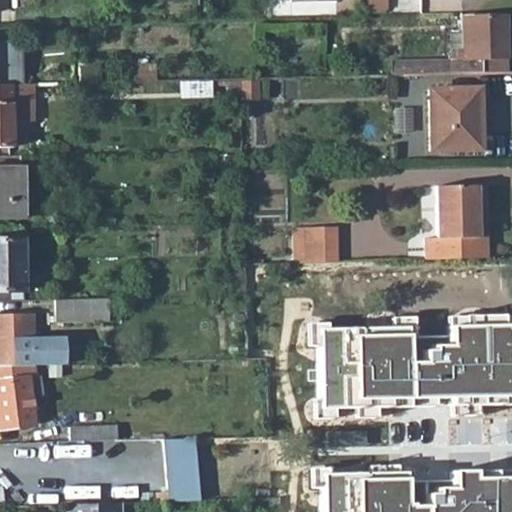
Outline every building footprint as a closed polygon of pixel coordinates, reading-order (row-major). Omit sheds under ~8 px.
[(202,0),(203,11),(224,11),(224,0),(202,0)] [(481,74),(481,59),(506,58),(505,17),(461,17),(462,60),(451,61),(391,63),(391,76),(481,74)] [(461,17),(449,17),(451,61),(462,60),(461,17)] [(0,85),(20,85),(19,49),(14,49),(2,46),(0,46),(0,85)] [(506,58),(481,59),(481,74),(506,73),(506,58)] [(102,83),(101,62),(78,63),(79,84),(102,83)] [(211,79),(181,79),(181,94),(211,95),(211,79)] [(261,79),(238,80),(239,96),(239,105),(261,104),(261,79)] [(20,85),(0,85),(0,147),(9,148),(8,125),(31,125),(31,123),(29,85),(20,85)] [(429,151),(479,151),(478,91),(428,92),(429,151)] [(21,157),(0,157),(0,219),(21,219),(21,157)] [(483,260),(483,238),(474,239),(473,213),(479,212),(479,186),(433,186),(433,237),(421,237),(421,261),(483,260)] [(335,262),(334,229),(300,230),(301,263),(335,262)] [(0,292),(23,292),(23,239),(0,239),(0,292)] [(244,275),(245,297),(247,361),(248,361),(264,361),(261,264),(244,264),(244,275)] [(425,339),(503,339),(502,274),(425,273),(425,339)] [(244,275),(224,275),(225,298),(245,297),(244,275)] [(55,326),(113,325),(113,301),(55,302),(55,326)] [(48,367),(48,346),(32,347),(31,317),(0,316),(0,368),(33,367),(48,367)] [(511,416),(511,358),(491,360),(491,358),(447,359),(448,384),(477,383),(476,368),(491,368),(493,417),(511,416)] [(0,432),(34,427),(30,400),(28,381),(36,380),(33,367),(0,368),(0,432)] [(43,399),(41,380),(36,380),(28,381),(30,400),(43,399)] [(69,430),(69,444),(116,443),(116,429),(69,430)] [(478,480),(511,478),(511,432),(477,434),(478,480)] [(392,477),(419,476),(417,435),(390,436),(392,477)] [(193,500),(191,441),(162,442),(164,501),(193,500)] [(0,502),(27,501),(26,492),(25,481),(24,468),(0,470),(0,502)] [(33,491),(32,481),(25,481),(26,492),(33,491)] [(121,511),(121,502),(62,503),(62,511),(121,511)]
